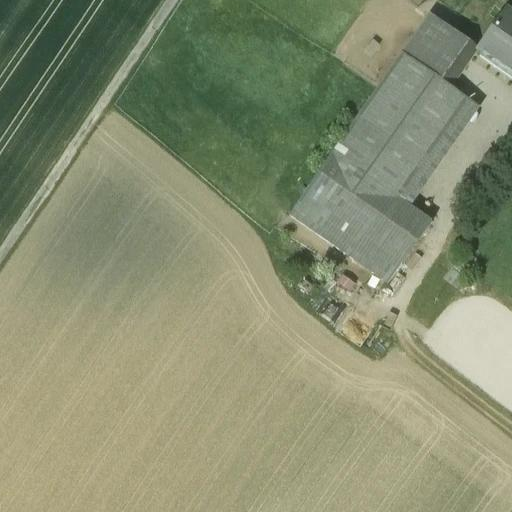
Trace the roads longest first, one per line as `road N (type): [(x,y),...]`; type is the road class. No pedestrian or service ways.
road 1 (track): [(172,0),(0,256)]
road 2 (track): [(511,112),(502,112),(452,178),(442,231),(383,322)]
road 3 (track): [(511,426),(383,322)]
